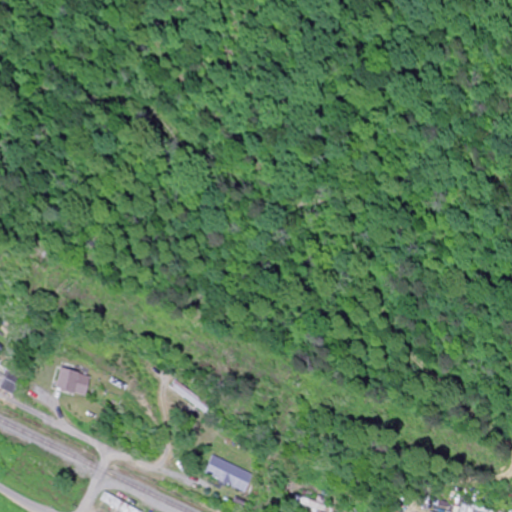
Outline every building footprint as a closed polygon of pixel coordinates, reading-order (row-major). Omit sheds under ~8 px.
[(0,392),(1,394),(13,376),(0,367),(0,392)] [(46,388),(77,398),(84,377),(53,367),(46,388)] [(245,475),(205,455),(195,475),(234,495),(245,475)] [(96,501),(114,511),(133,511),(101,493),(96,501)] [(290,504),(316,511),(330,511),(331,509),(293,497),(290,504)]
